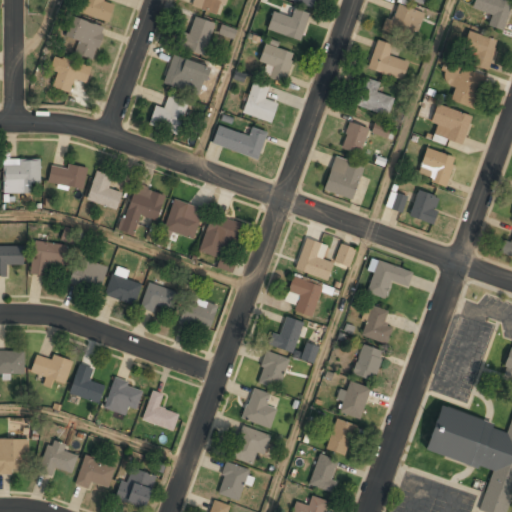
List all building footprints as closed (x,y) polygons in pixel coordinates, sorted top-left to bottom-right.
[(104,0),(83,0),(79,13),(108,22),(113,4),(104,2),(104,0)] [(192,0),(191,5),(219,16),(225,0),(192,0)] [(290,0),(312,8),(314,0),(290,0)] [(511,2),(504,0),(473,0),(470,9),(490,16),(487,26),(502,31),(511,2)] [(423,13),(396,5),(392,20),(386,18),(383,28),(416,37),(423,13)] [(300,40),(309,13),(294,8),(291,17),(272,11),(267,30),(300,40)] [(182,32),(177,47),(204,55),(214,23),(193,16),(188,34),(182,32)] [(74,55),(94,61),(103,27),(70,18),(64,37),(77,41),(74,55)] [(233,39),(237,29),(221,24),(218,34),(233,39)] [(488,70),(497,40),(467,31),(462,49),(475,53),(471,65),(488,70)] [(402,80),(408,61),(396,57),(399,47),(376,40),(367,69),(402,80)] [(268,78),(285,83),(293,51),(264,44),(259,62),(271,66),(268,78)] [(162,84),(199,96),(209,67),(172,54),(162,84)] [(90,66),(54,57),(50,71),(56,73),(52,88),(70,92),(72,80),(86,84),(90,66)] [(483,76),(444,63),(438,82),(454,87),(449,101),(473,109),(483,76)] [(387,116),(393,98),(375,92),(379,82),(362,77),(353,105),(387,116)] [(271,122),(276,103),(265,100),(269,85),(251,80),(242,114),(271,122)] [(164,108),(155,105),(148,125),(177,135),(189,103),(168,95),(164,108)] [(462,144),(470,116),(437,105),(428,134),(462,144)] [(359,154),(368,129),(348,122),(340,148),(359,154)] [(371,132),(384,137),(388,127),(375,122),(371,132)] [(257,159),(266,132),(250,127),(247,136),(217,126),(211,145),(257,159)] [(446,185),(454,156),(425,149),(417,177),(446,185)] [(363,166),(334,156),(323,189),(351,199),(363,166)] [(3,193),(30,193),(30,182),(39,182),(39,158),(3,158),(3,193)] [(47,184),(83,189),(86,167),(51,161),(47,184)] [(85,201),(115,211),(122,193),(108,188),(112,176),(96,171),(85,201)] [(155,222),(164,196),(135,185),(118,231),(132,237),(140,216),(155,222)] [(440,198),(417,190),(408,216),(431,224),(440,198)] [(385,207),(401,212),(406,196),(390,191),(385,207)] [(201,208),(171,201),(164,232),(194,239),(201,208)] [(240,224),(210,215),(198,252),(217,258),(223,240),(234,244),(240,224)] [(326,247),(306,238),(293,268),(325,282),(333,263),(321,258),(326,247)] [(511,239),(500,241),(503,260),(511,258),(511,239)] [(30,274),(46,275),(47,266),(63,267),(66,244),(33,241),(30,274)] [(0,277),(6,277),(6,265),(23,265),(23,246),(0,246),(0,277)] [(335,261),(346,266),(353,250),(341,246),(335,261)] [(236,260),(220,255),(216,268),(232,273),(236,260)] [(69,282),(99,290),(106,266),(76,257),(69,282)] [(411,272),(376,261),(366,293),(384,299),(390,281),(406,287),(411,272)] [(112,273),(104,295),(134,305),(141,283),(112,273)] [(322,286),(292,276),(283,301),(295,306),(293,312),(311,318),(322,286)] [(139,307),(153,313),(156,306),(170,311),(177,292),(149,282),(139,307)] [(179,322),(208,331),(217,306),(187,296),(179,322)] [(387,311),(368,305),(359,336),(387,343),(391,327),(383,324),(387,311)] [(278,335),(272,333),(267,345),(291,354),(303,324),(285,317),(278,335)] [(318,346),(304,343),(299,360),(313,364),(318,346)] [(352,375),(373,381),(382,351),(360,345),(352,375)] [(510,511),(511,505),(511,347),(510,347),(502,372),(511,375),(511,419),(509,429),(438,408),(425,452),(490,471),(479,511),(482,511),(510,511)] [(0,374),(23,374),(23,351),(0,351),(0,374)] [(288,359),(266,352),(256,383),(278,390),(288,359)] [(72,362),(52,354),(50,359),(36,353),(29,372),(46,379),(45,380),(63,387),(72,362)] [(68,394),(98,404),(104,386),(89,381),(93,370),(78,364),(68,394)] [(128,407),(135,410),(143,388),(114,378),(103,407),(125,416),(128,407)] [(336,391),(343,417),(366,411),(359,384),(348,388),(336,391)] [(269,430),(277,410),(266,406),(270,395),(252,388),(240,418),(269,430)] [(158,407),(162,394),(151,390),(141,420),(172,431),(178,414),(158,407)] [(344,456),(355,426),(336,419),(324,449),(344,456)] [(251,464),(255,454),(263,456),(270,436),(241,427),(231,458),(251,464)] [(0,472),(26,472),(26,439),(0,439),(0,472)] [(66,445),(48,439),(38,472),(51,476),(53,468),(72,474),(77,456),(63,452),(66,445)] [(328,492),(340,462),(319,454),(307,484),(328,492)] [(108,489),(116,467),(85,455),(74,484),(87,489),(90,482),(108,489)] [(248,470),(225,462),(215,493),(239,501),(248,470)] [(155,477),(127,469),(117,500),(145,509),(155,477)] [(306,505),(295,500),(290,511),(323,511),(327,502),(310,495),(306,505)] [(207,511),(228,511),(230,506),(211,500),(207,511)]
